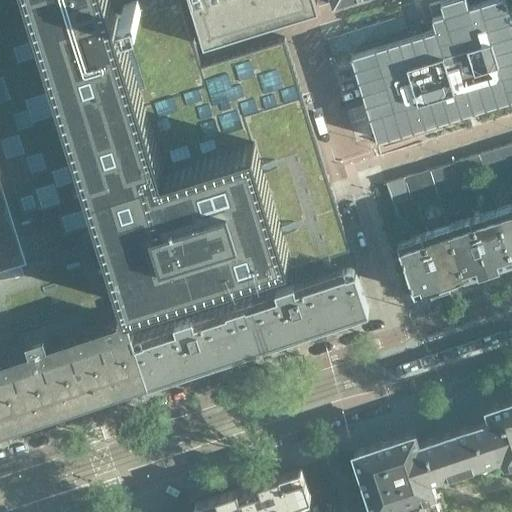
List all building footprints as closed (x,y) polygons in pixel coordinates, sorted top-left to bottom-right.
[(86,184),(308,115),(284,38),(200,64),(180,0),(33,0),(49,51),(0,66),(0,264),(102,233),(86,184)] [(333,1),(335,0),(263,0),(222,13),(218,0),(192,0),(205,39),(300,10),(333,1)] [(380,128),(511,88),(511,0),(433,0),(439,18),(355,44),(380,128)] [(333,48),(409,25),(404,11),(328,35),(333,48)] [(27,298),(312,210),(304,185),(328,178),(308,115),(86,184),(102,233),(0,264),(0,359),(42,345),(27,298)] [(511,141),(503,145),(507,159),(509,164),(511,162),(511,141)] [(507,159),(503,145),(478,152),(483,167),(507,159)] [(483,167),(478,152),(454,160),(458,175),(483,167)] [(458,175),(454,160),(429,168),(433,182),(458,175)] [(433,182),(429,168),(404,176),(409,190),(433,182)] [(411,213),(405,191),(409,190),(404,176),(383,182),(394,218),(411,213)] [(335,202),(312,210),(27,298),(42,345),(133,315),(153,379),(368,308),(335,202)] [(511,202),(496,208),(511,256),(511,202)] [(511,260),(511,256),(496,208),(472,216),(489,268),(511,260)] [(489,268),(472,216),(447,224),(464,276),(489,268)] [(464,276),(447,224),(423,232),(440,287),(451,283),(450,280),(464,276)] [(440,287),(423,232),(398,240),(415,292),(430,287),(431,290),(440,287)] [(0,429),(153,379),(133,315),(42,345),(0,359),(0,429)] [(511,398),(500,402),(511,437),(511,398)] [(511,458),(511,437),(500,402),(487,406),(491,418),(455,430),(466,465),(502,453),(505,461),(511,458)] [(431,477),(466,465),(455,430),(419,442),(415,430),(354,450),(374,511),(387,507),(435,491),(431,477)] [(305,511),(301,499),(310,496),(301,468),(258,482),(260,486),(239,493),(237,488),(194,503),(197,511),(305,511)] [(428,511),(427,508),(440,504),(435,491),(387,507),(388,511),(428,511)]
